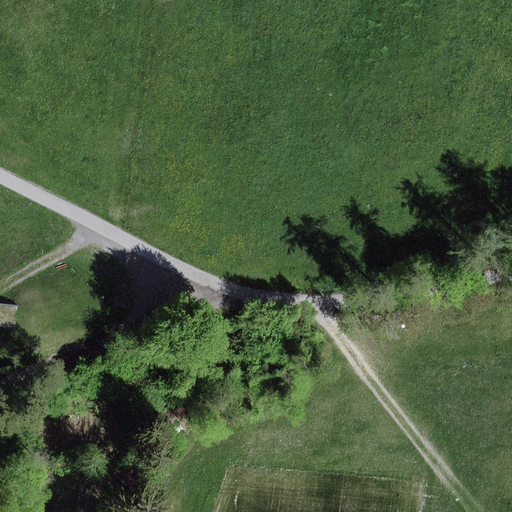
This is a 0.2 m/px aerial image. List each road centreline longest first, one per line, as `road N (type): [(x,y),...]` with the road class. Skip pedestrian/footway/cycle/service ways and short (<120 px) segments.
road 1 (track): [(511,274),(377,298),(275,300),(199,278),(0,174)]
road 2 (track): [(320,304),(478,511)]
road 3 (track): [(0,390),(199,278)]
